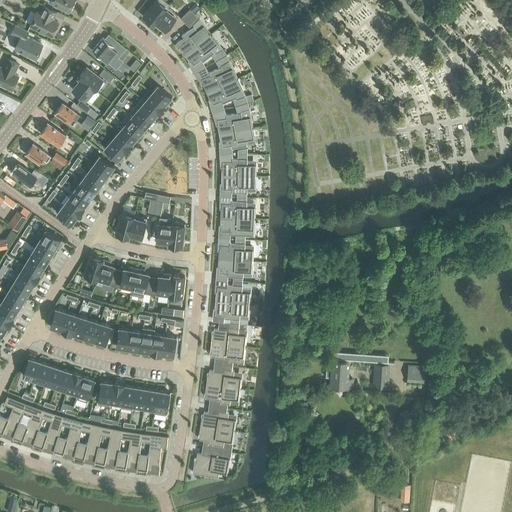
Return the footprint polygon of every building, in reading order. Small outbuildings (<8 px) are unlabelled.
[(51,0),(50,1),(69,11),(74,0),(51,0)] [(155,0),(143,16),(154,24),(169,4),(164,0),(157,0),(156,0),(155,0)] [(170,4),(169,4),(154,24),(160,29),(162,27),(165,30),(177,15),(168,7),(170,4)] [(30,25),(52,36),(58,22),(53,20),(57,13),(44,6),(40,13),(37,11),(30,25)] [(180,18),(185,23),(195,14),(190,9),(180,18)] [(184,37),(176,43),(179,47),(178,47),(179,48),(184,54),(211,34),(210,33),(204,25),(197,30),(193,24),(199,18),(195,14),(185,23),(190,28),(182,35),(184,37)] [(15,48),(35,58),(43,44),(26,36),(28,31),(16,25),(11,34),(20,38),(15,48)] [(211,34),(184,54),(189,60),(190,62),(190,61),(193,65),(201,59),(203,61),(212,54),(216,61),(227,54),(223,48),(215,53),(211,48),(218,43),(211,35),(211,34)] [(103,38),(92,50),(107,62),(108,61),(112,64),(126,48),(117,41),(113,46),(103,38)] [(210,75),(202,78),(204,83),(203,83),(203,85),(206,92),(237,78),(236,77),(229,60),(230,60),(227,54),(216,61),(219,67),(209,72),(210,75)] [(19,76),(14,74),(16,70),(16,71),(19,64),(7,59),(3,69),(0,67),(0,84),(13,91),(19,76)] [(87,66),(79,76),(95,89),(103,79),(87,66)] [(104,68),(99,74),(110,82),(114,76),(104,68)] [(75,85),(72,88),(88,100),(96,90),(95,89),(79,76),(73,83),(75,85)] [(237,78),(206,92),(209,99),(210,100),(211,99),(213,104),(221,100),(223,103),(233,98),(235,105),(248,102),(246,95),(245,95),(238,79),(237,78)] [(158,85),(151,93),(165,105),(166,105),(165,104),(172,97),(158,85)] [(165,105),(151,93),(145,100),(142,98),(141,98),(159,113),(165,105)] [(158,113),(159,113),(141,98),(141,99),(135,106),(152,120),(158,113)] [(81,99),(77,104),(87,112),(91,107),(81,99)] [(62,102),(55,113),(69,122),(72,118),(76,121),(80,115),(76,112),(62,102)] [(218,124),(217,124),(218,125),(219,133),(252,127),(252,126),(250,116),(242,117),(241,111),(250,108),(248,102),(235,105),(237,113),(226,114),(227,117),(217,119),(218,124)] [(152,120),(135,106),(128,114),(145,128),(152,120)] [(138,136),(145,128),(128,114),(122,121),(138,136)] [(88,115),(84,120),(92,126),(96,120),(88,115)] [(132,144),(132,143),(138,136),(122,121),(121,122),(124,124),(118,132),(132,144)] [(48,122),(40,133),(58,146),(66,135),(61,132),(62,132),(48,122)] [(252,127),(219,133),(220,141),(220,142),(221,142),(222,147),(231,145),(232,148),(247,145),(246,140),(254,138),(252,129),(252,127)] [(132,144),(118,132),(111,140),(125,152),(132,144)] [(111,140),(105,148),(118,159),(125,152),(111,140)] [(33,143),(26,154),(39,163),(43,159),(47,162),(51,156),(47,153),(33,143)] [(56,152),(53,157),(63,165),(67,159),(56,152)] [(223,166),(222,166),(222,167),(221,175),(255,175),(255,174),(255,164),(247,164),(247,160),(247,153),(238,154),(238,158),(233,158),(232,158),(232,161),(223,161),(223,166)] [(100,155),(94,163),(108,174),(115,166),(100,155)] [(19,163),(12,173),(19,178),(18,179),(23,183),(24,182),(25,182),(28,178),(32,180),(36,175),(19,163)] [(94,163),(88,171),(102,182),(108,174),(94,163)] [(96,190),(102,182),(88,171),(82,179),(96,190)] [(255,175),(221,175),(221,183),(221,184),(222,184),(222,189),(232,189),(232,192),(237,192),(237,196),(247,196),(247,191),(247,187),(255,187),(255,177),(255,175)] [(90,198),(96,190),(82,179),(76,188),(90,198)] [(84,206),(90,198),(76,188),(75,189),(70,196),(84,206)] [(0,190),(0,203),(3,199),(14,206),(17,202),(0,190)] [(146,191),(144,198),(150,199),(157,200),(158,194),(146,191)] [(158,194),(157,200),(163,201),(169,202),(170,196),(158,194)] [(70,196),(63,205),(78,215),(78,216),(85,207),(84,206),(70,196)] [(221,209),(221,217),(254,218),(254,217),(255,207),(246,206),(247,202),(247,196),(237,196),(237,200),(231,200),(231,203),(222,203),(222,208),(221,208),(221,209)] [(150,199),(148,211),(154,212),(157,200),(150,199)] [(157,200),(154,212),(161,213),(163,201),(157,200)] [(63,205),(57,213),(72,224),(78,215),(63,205)] [(17,210),(7,224),(17,230),(30,212),(23,206),(19,212),(17,210)] [(121,213),(116,233),(128,236),(134,215),(134,214),(133,216),(121,213)] [(134,215),(128,236),(137,238),(138,236),(142,237),(147,218),(134,215)] [(160,217),(157,240),(161,241),(161,243),(169,244),(173,219),(160,217)] [(220,225),(220,226),(221,226),(221,231),(230,231),(230,234),(236,234),(236,238),(245,239),(245,235),(246,235),(253,235),(254,219),(254,218),(221,217),(220,225)] [(173,219),(169,244),(182,246),(185,223),(173,221),(173,219)] [(425,233),(418,233),(419,238),(426,237),(426,238),(431,238),(430,230),(434,230),(434,226),(429,226),(430,230),(425,230),(425,233)] [(56,247),(61,239),(46,229),(40,238),(56,247)] [(50,256),(56,247),(40,238),(35,247),(50,256)] [(219,249),(218,258),(252,260),(253,249),(245,249),(245,244),(245,239),(236,238),(235,242),(230,242),(230,245),(220,244),(220,249),(219,249)] [(30,255),(45,265),(50,256),(35,247),(30,255)] [(40,274),(45,265),(30,255),(24,264),(40,274)] [(96,279),(96,280),(103,259),(90,255),(84,275),(96,279)] [(218,258),(218,267),(219,267),(219,272),(228,273),(228,276),(243,277),(243,271),(251,272),(252,260),(218,258)] [(111,262),(103,259),(96,280),(114,286),(115,280),(109,279),(114,265),(110,264),(111,262)] [(34,283),(35,283),(40,274),(24,264),(19,273),(34,283)] [(121,282),(115,280),(114,286),(132,290),(137,268),(129,267),(128,269),(124,268),(121,282)] [(151,288),(146,287),(149,273),(144,273),(145,270),(137,268),(132,290),(131,294),(143,297),(144,293),(151,294),(151,288)] [(19,273),(14,282),(29,291),(34,283),(19,273)] [(158,289),(151,288),(151,294),(169,296),(171,274),(164,273),(163,276),(159,275),(158,289)] [(170,295),(182,296),(185,276),(171,274),(169,296),(170,296),(170,295)] [(216,291),(215,300),(249,303),(250,292),(242,291),(242,281),(233,280),(233,284),(227,284),(227,287),(218,286),(217,291),(216,291)] [(24,300),(29,291),(14,282),(8,291),(24,300)] [(79,294),(90,297),(92,291),(81,287),(79,294)] [(18,308),(24,300),(8,291),(3,299),(18,308)] [(0,304),(0,308),(13,317),(18,308),(3,299),(0,304)] [(215,300),(215,309),(216,309),(215,314),(224,315),(224,318),(230,318),(229,322),(239,323),(239,319),(240,313),(248,314),(249,303),(215,300)] [(161,313),(173,315),(174,308),(162,307),(161,313)] [(0,308),(0,322),(7,327),(8,327),(14,317),(13,317),(0,308)] [(50,326),(61,329),(67,311),(56,308),(50,326)] [(67,311),(61,329),(61,330),(73,334),(73,333),(79,315),(67,311)] [(90,319),(79,315),(73,333),(84,337),(90,319)] [(95,340),(100,322),(90,319),(84,337),(95,340)] [(111,326),(100,322),(95,340),(105,344),(111,326)] [(218,329),(214,328),(213,333),(212,333),(211,342),(245,346),(246,335),(238,334),(239,328),(239,323),(224,322),(223,329),(218,329)] [(142,331),(139,350),(150,352),(153,333),(154,329),(143,327),(142,331)] [(131,329),(119,328),(118,337),(117,343),(117,346),(128,348),(131,329)] [(131,329),(128,348),(139,350),(142,331),(131,329)] [(150,352),(162,354),(162,353),(165,335),(153,333),(150,352)] [(174,355),(177,336),(165,335),(162,353),(174,355)] [(218,357),(217,364),(232,366),(233,362),(243,363),(245,346),(211,342),(210,351),(211,351),(211,356),(218,357)] [(330,386),(352,388),(353,379),(348,378),(349,362),(346,361),(346,359),(378,362),(378,364),(376,363),(374,386),(386,386),(388,364),(386,364),(387,362),(394,363),(394,362),(388,361),(389,355),(333,351),(333,358),(327,357),(327,358),(336,359),(336,361),(332,360),(332,367),(326,366),(326,377),(331,377),(330,386)] [(23,375),(34,379),(40,361),(29,357),(23,375)] [(51,365),(40,361),(34,379),(45,383),(51,365)] [(426,365),(408,364),(407,382),(425,383),(426,365)] [(56,386),(62,368),(51,365),(45,383),(56,386)] [(56,386),(66,390),(72,372),(62,368),(56,386)] [(207,375),(206,384),(240,388),(241,377),(233,376),(234,370),(225,369),(224,372),(209,370),(209,375),(207,375)] [(78,394),(84,376),(84,375),(73,371),(72,372),(66,390),(78,394)] [(95,379),(84,376),(78,394),(89,397),(95,379)] [(109,405),(110,401),(113,383),(102,381),(98,404),(109,405)] [(113,382),(113,383),(110,401),(122,403),(125,385),(125,384),(113,382)] [(205,393),(206,393),(206,398),(215,399),(214,406),(229,408),(230,398),(238,399),(240,388),(206,384),(205,393)] [(125,385),(122,403),(121,407),(133,409),(133,405),(136,387),(125,385)] [(147,388),(136,387),(133,405),(144,407),(147,388)] [(144,407),(155,409),(158,390),(147,388),(144,407)] [(170,392),(158,390),(155,409),(154,413),(166,415),(170,392)] [(0,414),(0,431),(3,432),(7,434),(10,428),(15,431),(18,422),(23,411),(26,403),(7,395),(4,403),(5,404),(5,403),(13,407),(8,418),(0,414)] [(15,431),(13,436),(23,440),(27,442),(29,436),(35,438),(38,429),(42,418),(45,410),(26,403),(23,411),(31,414),(27,425),(18,422),(15,431)] [(202,416),(200,425),(234,430),(235,419),(227,418),(229,408),(214,406),(213,413),(204,411),(203,416),(202,416)] [(35,438),(33,444),(43,447),(48,448),(49,442),(55,444),(58,436),(62,424),(64,416),(45,410),(42,418),(50,421),(46,432),(38,429),(35,438)] [(55,444),(53,450),(63,453),(68,454),(70,448),(76,450),(78,441),(81,429),(83,421),(64,416),(62,424),(70,427),(66,438),(58,436),(55,444)] [(76,450),(74,456),(84,459),(84,458),(89,459),(90,453),(96,455),(98,446),(101,434),(103,426),(83,421),(81,429),(90,432),(86,443),(78,441),(76,450)] [(209,441),(208,447),(222,450),(224,440),(232,441),(234,430),(200,425),(199,434),(200,434),(199,439),(209,441)] [(96,455),(95,461),(105,463),(110,464),(111,458),(117,459),(119,450),(121,438),(122,430),(103,426),(101,434),(109,436),(107,448),(98,446),(96,455)] [(117,459),(116,465),(126,467),(126,466),(131,467),(132,461),(138,462),(139,453),(141,441),(142,433),(122,430),(121,438),(129,440),(127,452),(119,450),(117,459)] [(138,462),(137,468),(147,470),(147,469),(152,470),(153,464),(159,464),(159,465),(161,447),(162,435),(142,433),(141,441),(150,442),(148,454),(139,453),(138,462)] [(196,460),(195,460),(193,472),(211,476),(211,475),(218,476),(219,471),(227,473),(229,458),(221,456),(222,450),(208,447),(207,454),(197,453),(196,460)] [(388,494),(388,483),(379,482),(379,493),(388,494)] [(402,501),(409,501),(410,485),(403,484),(402,501)] [(11,497),(9,504),(16,506),(18,499),(11,497)]
